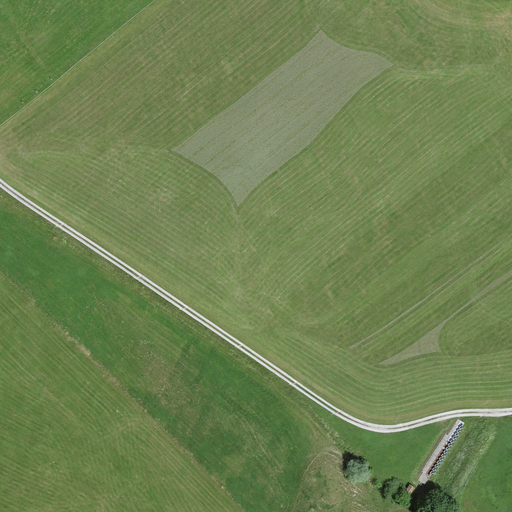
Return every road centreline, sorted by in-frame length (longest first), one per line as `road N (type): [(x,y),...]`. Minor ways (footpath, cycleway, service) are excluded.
road 1 (track): [(0,185),(357,424),(393,429),(511,411)]
road 2 (track): [(146,0),(0,122)]
